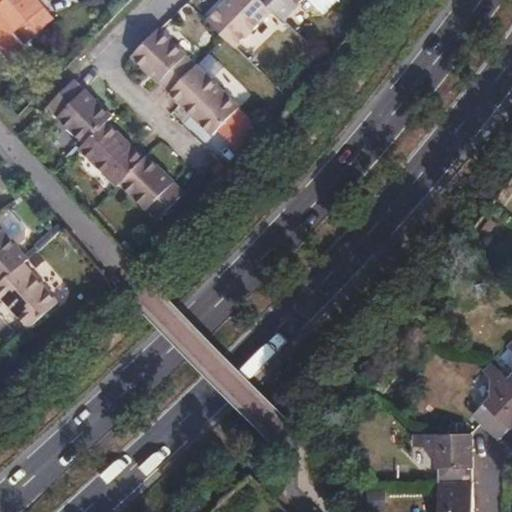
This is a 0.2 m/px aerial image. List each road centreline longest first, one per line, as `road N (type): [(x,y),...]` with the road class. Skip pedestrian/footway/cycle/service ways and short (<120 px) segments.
road 1 (primary): [(478,0),(286,232),(0,502)]
road 2 (primary): [(89,511),(221,396),(445,152),(511,66)]
road 3 (residential): [(159,0),(107,59),(209,163)]
